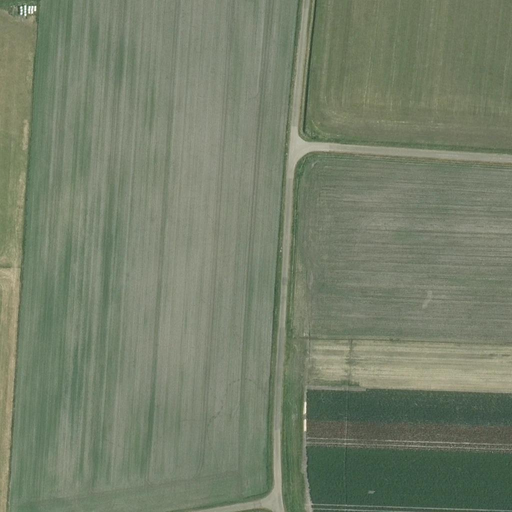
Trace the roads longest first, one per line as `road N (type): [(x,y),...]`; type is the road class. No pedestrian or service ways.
road 1 (unclassified): [(276,501),(292,147)]
road 2 (unclassified): [(511,159),(292,147)]
road 3 (unclassified): [(292,147),(307,0)]
